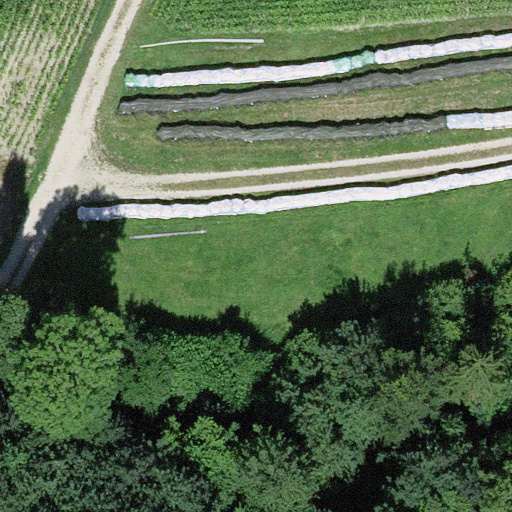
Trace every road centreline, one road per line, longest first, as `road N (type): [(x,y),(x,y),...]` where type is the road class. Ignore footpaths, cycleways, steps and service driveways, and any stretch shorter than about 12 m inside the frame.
road 1 (track): [(43,191),(324,180),(511,155)]
road 2 (track): [(0,296),(127,0)]
